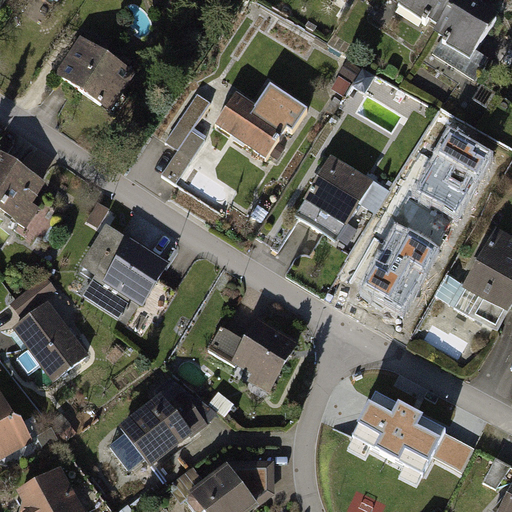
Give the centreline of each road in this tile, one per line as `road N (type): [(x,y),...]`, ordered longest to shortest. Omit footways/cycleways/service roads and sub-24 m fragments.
road 1 (residential): [(350,338),(0,112)]
road 2 (residential): [(350,338),(304,442),(312,511)]
road 3 (residential): [(511,424),(350,338)]
